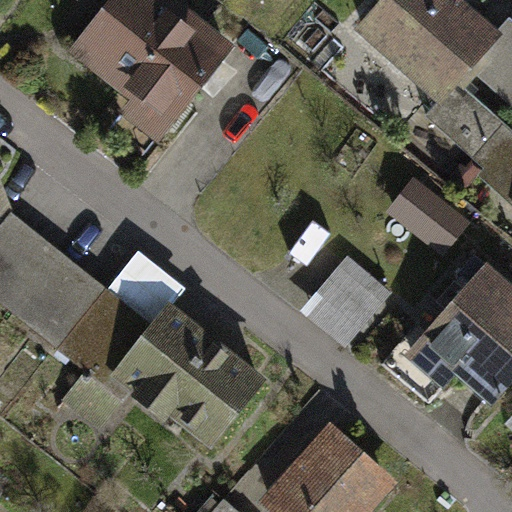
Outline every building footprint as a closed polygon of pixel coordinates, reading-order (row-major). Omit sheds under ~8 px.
[(114,0),(77,47),(171,122),(227,52),(162,0),(114,0)] [(494,39),(451,0),(388,0),(364,28),(442,99),(427,113),(487,167),(511,140),(511,133),(456,82),(494,39)] [(511,140),(487,167),(511,189),(511,140)] [(0,277),(34,236),(9,216),(0,228),(0,277)] [(0,297),(13,308),(56,253),(34,236),(0,277),(0,297)] [(13,308),(35,325),(79,272),(56,253),(13,308)] [(368,333),(393,291),(346,264),(322,306),(368,333)] [(511,377),(511,293),(486,271),(467,293),(455,283),(439,302),(450,311),(426,339),(494,398),(511,377)] [(133,311),(103,287),(101,290),(79,272),(35,325),(59,344),(57,346),(86,369),(133,311)] [(212,441),(258,382),(189,327),(186,331),(166,316),(156,329),(133,311),(86,369),(111,388),(124,372),(212,441)] [(358,511),(386,482),(333,435),(313,456),(302,446),(293,456),(304,466),(272,502),(282,511),(358,511)] [(236,511),(222,500),(211,511),(236,511)]
